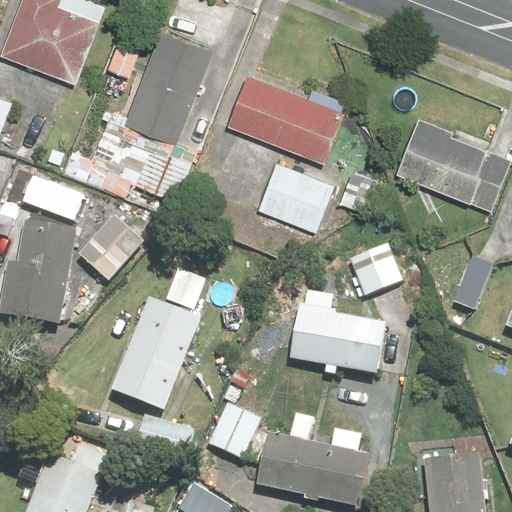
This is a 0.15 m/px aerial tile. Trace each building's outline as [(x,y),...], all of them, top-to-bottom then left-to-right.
[(61,0),(23,0),(1,58),(77,87),(101,23),(59,7),(61,0)] [(214,52),(163,32),(126,127),(176,147),(214,52)] [(248,76),(229,127),(326,164),(345,114),(248,76)] [(0,136),(12,103),(0,98),(0,136)] [(420,118),(396,176),(491,214),(511,163),(511,161),(453,137),(455,133),(420,118)] [(105,193),(112,176),(132,184),(147,146),(105,128),(82,183),(105,193)] [(189,162),(151,148),(137,187),(175,201),(189,162)] [(276,163),(259,210),(318,231),(335,185),(276,163)] [(106,282),(144,245),(115,215),(76,252),(106,282)] [(8,265),(0,313),(0,320),(62,331),(77,234),(26,226),(20,266),(8,265)] [(367,298),(403,285),(393,256),(383,259),(380,253),(354,263),(367,298)] [(492,264),(472,256),(454,306),(474,313),(492,264)] [(148,300),(112,394),(164,414),(201,321),(148,300)] [(298,306),(288,362),(377,378),(386,326),(335,317),(336,312),(298,306)] [(244,466),(262,422),(223,406),(205,450),(244,466)] [(132,453),(183,469),(194,433),(143,417),(132,453)] [(370,458),(268,435),(256,488),(358,510),(370,458)] [(485,511),(480,456),(424,461),(428,511),(485,511)] [(48,457),(26,511),(88,511),(102,478),(48,457)]
